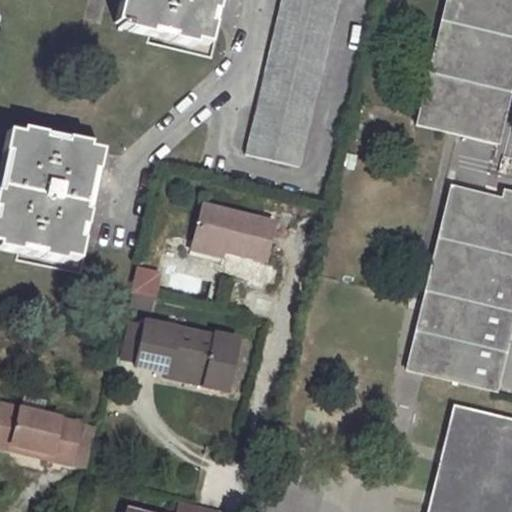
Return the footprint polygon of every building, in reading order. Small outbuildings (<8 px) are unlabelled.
[(217,0),(121,0),(115,26),(127,29),(126,32),(193,48),(194,44),(207,47),(217,0)] [(280,0),(244,157),(298,170),(339,0),(280,0)] [(511,76),(511,0),(446,0),(416,126),(495,146),(511,76)] [(99,153),(86,150),(87,146),(20,131),(19,136),(6,133),(0,162),(0,251),(62,263),(62,260),(76,262),(99,153)] [(449,189),(406,370),(495,393),(511,321),(511,195),(503,193),(501,202),(449,189)] [(272,223),(200,206),(192,240),(222,247),(221,254),(263,264),(272,223)] [(189,252),(220,259),(221,254),(222,247),(192,240),(189,252)] [(156,277),(134,272),(129,294),(151,299),(156,277)] [(409,336),(320,314),(312,349),(400,370),(409,336)] [(134,364),(133,369),(165,375),(166,368),(205,377),(202,388),(225,393),(237,342),(215,336),(214,339),(144,323),(142,328),(134,364)] [(142,328),(126,324),(118,360),(134,364),(142,328)] [(165,375),(164,380),(202,389),(202,388),(205,377),(166,368),(165,375)] [(0,406),(0,447),(70,465),(80,425),(0,406)] [(511,511),(511,423),(452,409),(426,511),(511,511)] [(80,425),(70,465),(82,468),(92,428),(80,425)]
